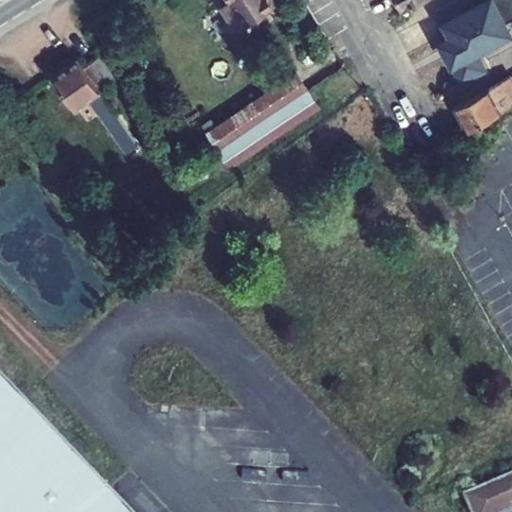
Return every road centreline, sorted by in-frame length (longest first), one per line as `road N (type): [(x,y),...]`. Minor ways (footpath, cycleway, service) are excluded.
road 1 (unclassified): [(349,0),(422,131)]
road 2 (track): [(113,405),(68,378),(0,312)]
